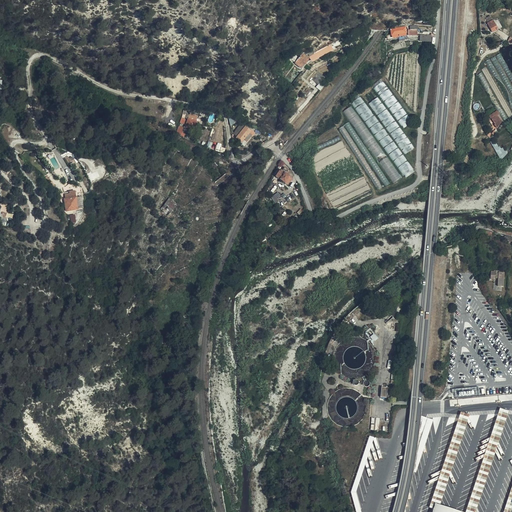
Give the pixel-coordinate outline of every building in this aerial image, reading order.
[(492,20),(490,17),(486,19),(488,23),(487,23),(492,33),(498,30),(493,20),(492,20)] [(405,26),(390,28),(391,36),(398,35),(406,33),(405,26)] [(312,61),(333,50),(331,45),(310,57),(312,61)] [(309,59),(306,56),(303,54),(295,63),(301,68),(309,59)] [(319,85),(321,82),(325,78),(319,72),(313,80),(316,83),(319,85)] [(499,115),(497,111),(489,116),(491,119),(498,116),(499,115)] [(502,122),(498,116),(491,119),(495,124),(494,125),(496,129),(502,122)] [(196,122),(195,122),(188,119),(185,127),(193,130),(196,122)] [(245,127),(246,126),(242,123),(240,125),(233,134),(237,137),(245,127)] [(250,131),(245,127),(237,137),(236,138),(241,143),(244,139),(247,142),(252,136),(249,133),(250,131)] [(496,149),(500,158),(508,154),(504,145),(496,149)] [(405,177),(415,171),(404,155),(401,158),(402,160),(397,164),(405,177)] [(286,175),(289,171),(285,167),(282,171),(280,170),(276,177),(288,186),(293,179),(286,175)] [(388,172),(393,182),(401,178),(396,168),(388,172)] [(69,192),(69,194),(64,195),(65,199),(64,199),(66,211),(77,210),(75,192),(71,192),(69,192)] [(165,213),(163,216),(165,219),(173,209),(176,205),(169,198),(161,209),(165,213)] [(379,338),(372,329),(367,333),(368,334),(367,335),(367,336),(368,338),(369,338),(370,338),(373,342),(379,338)] [(344,343),(350,334),(349,335),(344,337),(340,340),(337,344),(334,349),(333,355),(333,360),(335,365),(336,366),(336,363),(338,357),(340,352),(341,348),(342,347),(343,346),(344,343)] [(354,334),(350,334),(344,343),(343,346),(342,347),(341,348),(340,352),(338,357),(336,363),(336,366),(338,370),(342,374),(348,376),(352,377),(357,377),(363,376),(367,374),(370,371),(374,367),(376,362),(377,357),(376,350),(374,346),(371,341),(368,338),(364,336),(359,335),(354,334)] [(332,413),(336,425),(339,427),(345,428),(350,427),(354,425),(358,423),(360,420),(363,417),(364,413),(365,409),(364,404),(363,400),(360,396),(358,393),(354,391),(351,390),(346,389),(342,389),(337,391),(333,394),(329,397),(329,402),(330,408),(332,413)] [(333,423),(336,425),(332,413),(330,408),(329,402),(329,397),(327,401),(326,406),(326,410),(327,414),(328,417),(330,420),(333,423)] [(352,493),(356,511),(361,511),(356,491),(352,493)]
